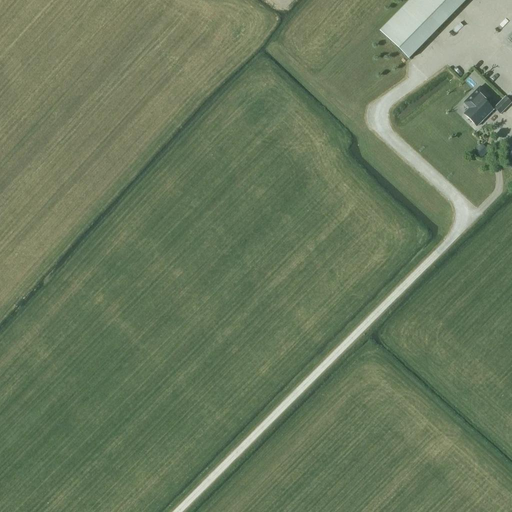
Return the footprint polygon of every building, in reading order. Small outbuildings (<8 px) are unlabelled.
[(408,60),(467,0),(411,0),(380,32),(408,60)] [(498,37),(511,50),(511,31),(507,27),(498,37)] [(477,127),(493,111),(485,103),(490,98),(479,88),(463,104),(469,110),(464,115),(477,127)] [(511,103),(505,97),(493,110),(499,116),(511,103)] [(482,145),(475,152),(482,159),(489,152),(482,145)]
